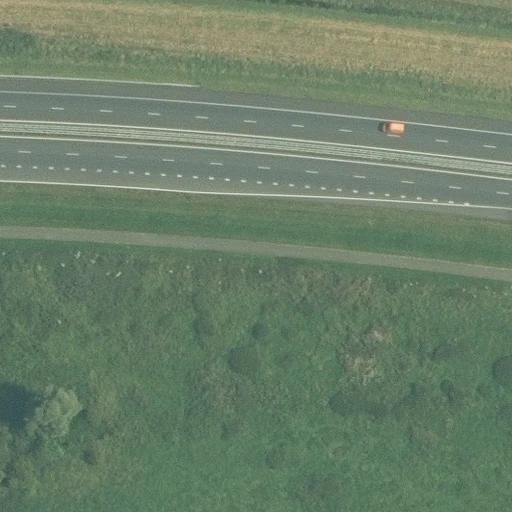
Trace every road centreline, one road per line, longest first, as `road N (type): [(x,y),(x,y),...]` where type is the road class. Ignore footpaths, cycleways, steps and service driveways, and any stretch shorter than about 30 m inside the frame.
road 1 (unclassified): [(511,273),(310,249),(0,232)]
road 2 (motorway): [(511,150),(0,107)]
road 3 (motorway): [(0,151),(511,193)]
